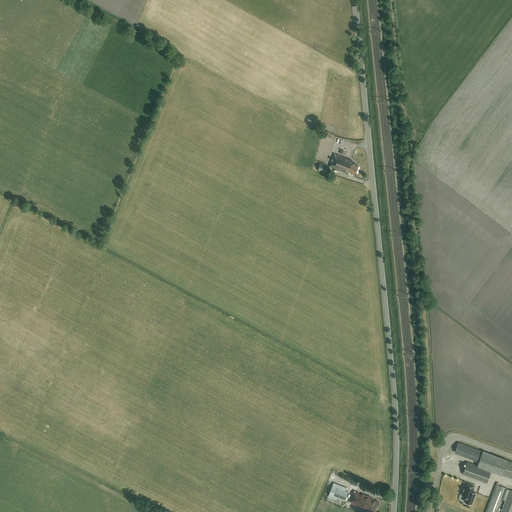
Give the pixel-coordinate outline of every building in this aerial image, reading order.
[(355,173),(358,165),(351,162),(352,160),(334,154),(329,166),(344,172),(345,170),(355,173)] [(326,173),(328,166),(320,164),(318,171),(326,173)] [(482,452),(458,442),(455,452),(479,461),(482,452)] [(479,461),(478,466),(491,471),(502,475),(507,460),(507,458),(483,449),(482,452),(479,461)] [(511,461),(507,460),(502,475),(511,478),(511,461)] [(486,483),(491,471),(478,466),(467,462),(462,474),(486,483)] [(344,500),(348,492),(345,491),(346,488),(333,483),(329,495),(344,500)] [(466,483),(465,487),(464,487),(462,491),(463,491),(462,495),(466,497),(464,502),(471,504),(476,493),(472,491),(474,487),(466,483)] [(496,511),(506,488),(496,484),(485,511),(496,511)] [(511,511),(511,490),(509,490),(501,511),(511,511)] [(361,495),(358,494),(359,492),(355,491),(350,503),(357,506),(357,507),(368,511),(370,511),(371,509),(375,511),(379,502),(373,500),(374,499),(370,498),(371,496),(362,493),(361,495)]
